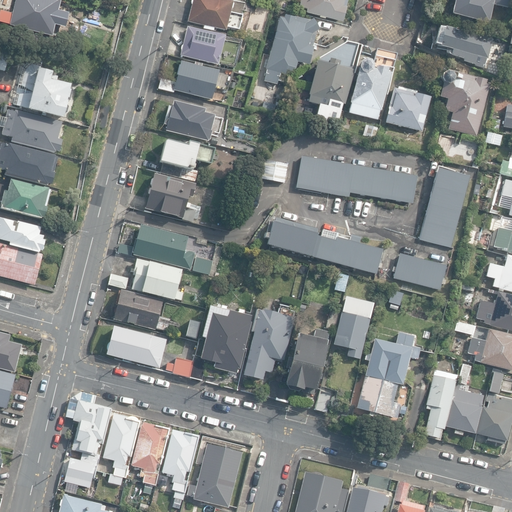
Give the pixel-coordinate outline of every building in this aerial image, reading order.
[(9,23),(51,34),(54,21),(58,22),(61,10),(57,9),(59,0),(14,0),(12,11),(1,8),(0,12),(0,18),(9,21),(9,23)] [(226,0),(226,1),(223,0),(191,0),(191,2),(191,4),(192,5),(187,22),(204,26),(203,29),(213,31),(213,29),(225,31),(226,27),(239,30),(242,16),(230,13),(232,2),(231,2),(231,1),(227,0),(226,0)] [(306,13),(342,22),(346,7),(347,0),(300,0),(299,7),(307,9),(306,13)] [(454,0),(451,15),(488,23),(492,4),(508,8),(510,0),(454,0)] [(264,81),(277,85),(279,77),(284,79),(285,75),(286,75),(296,69),(298,63),(309,65),(316,32),(318,31),(312,20),(309,21),(284,16),(283,19),(279,19),(266,70),(267,70),(264,81)] [(180,56),(218,65),(225,36),(188,27),(183,45),(181,46),(181,49),(182,51),(180,56)] [(444,28),(439,27),(435,44),(439,45),(439,47),(446,49),(445,53),(448,53),(450,56),(463,59),(463,61),(474,64),(474,66),(482,68),(483,65),(484,65),(486,58),(487,58),(492,39),(444,27),(444,28)] [(353,66),(358,44),(347,42),(342,63),(353,66)] [(393,68),(396,54),(376,49),(373,64),(393,68)] [(0,69),(5,71),(9,57),(0,54),(0,69)] [(338,68),(340,61),(330,58),(328,65),(316,62),(308,95),(309,95),(308,102),(319,105),(316,118),(338,124),(342,104),(345,105),(353,71),(338,68)] [(349,113),(378,120),(380,111),(381,111),(390,74),(387,74),(388,70),(373,66),(370,62),(365,60),(359,63),(358,68),(350,104),(351,104),(349,113)] [(173,90),(212,100),(219,71),(181,61),(175,83),(173,90)] [(28,110),(62,119),(64,115),(67,113),(68,108),(66,106),(68,100),(69,101),(72,90),(70,89),(71,86),(51,80),(53,73),(38,69),(38,70),(34,69),(31,70),(28,74),(25,72),(21,86),(31,92),(31,94),(19,94),(16,106),(28,109),(28,110)] [(448,129),(476,137),(489,86),(486,84),(486,80),(446,72),(442,75),(441,80),(442,83),(439,97),(448,99),(445,108),(447,111),(453,113),(448,129)] [(159,89),(173,92),(173,90),(175,83),(161,79),(159,89)] [(385,123),(422,132),(430,98),(394,89),(385,123)] [(166,131),(208,141),(209,140),(212,131),(210,131),(216,115),(205,113),(206,109),(174,101),(173,105),(172,105),(166,131)] [(261,110),(273,113),(275,105),(263,101),(261,110)] [(91,126),(104,129),(109,107),(97,104),(91,126)] [(511,106),(506,105),(502,127),(511,128),(511,106)] [(11,142),(55,153),(55,151),(59,152),(62,140),(58,139),(62,123),(15,111),(15,112),(8,110),(2,135),(12,137),(11,142)] [(500,120),(491,119),(489,130),(498,131),(500,120)] [(377,128),(365,125),(362,136),(374,139),(377,128)] [(485,143),(499,146),(501,136),(488,132),(485,143)] [(387,145),(389,136),(377,133),(375,143),(387,145)] [(160,172),(194,181),(197,171),(193,170),(195,160),(210,164),(214,149),(189,142),(188,146),(170,141),(168,142),(166,143),(165,144),(160,162),(163,163),(160,172)] [(5,174),(47,185),(47,183),(52,185),(55,173),(53,173),(57,158),(55,157),(55,156),(9,143),(8,146),(0,143),(0,168),(6,170),(5,174)] [(350,193),(413,204),(418,176),(409,174),(310,157),(301,155),(295,188),(296,188),(350,197),(350,193)] [(511,157),(510,157),(508,162),(502,161),(499,173),(511,176),(511,157)] [(260,179),(284,183),(288,164),(263,160),(260,179)] [(419,240),(451,249),(469,176),(438,168),(419,240)] [(181,220),(192,223),(195,210),(189,208),(190,205),(187,204),(188,197),(192,198),(196,185),(154,174),(145,209),(181,218),(181,220)] [(2,208),(41,219),(41,217),(45,218),(48,207),(47,207),(51,190),(49,190),(49,188),(11,178),(8,191),(4,190),(0,205),(3,206),(2,208)] [(511,202),(509,215),(511,215),(511,181),(505,180),(502,195),(511,197),(511,202)] [(9,244),(39,252),(40,249),(42,250),(45,239),(43,239),(43,235),(39,234),(41,226),(3,217),(3,218),(0,217),(0,238),(9,241),(9,244)] [(266,245),(377,274),(378,267),(381,268),(382,264),(379,263),(383,248),(360,242),(361,237),(351,235),(350,238),(323,230),(322,237),(319,236),(320,231),(272,218),(268,233),(267,233),(265,237),(268,238),(266,245)] [(133,255),(190,270),(195,253),(185,250),(188,237),(141,225),(133,255)] [(507,253),(511,254),(511,226),(511,231),(492,226),(489,237),(496,238),(493,247),(501,249),(501,250),(508,252),(507,253)] [(0,275),(34,284),(41,253),(0,243),(0,275)] [(117,252),(130,256),(133,247),(119,244),(117,252)] [(393,278),(440,291),(447,265),(399,252),(393,278)] [(498,289),(511,292),(511,256),(507,255),(504,267),(489,263),(486,277),(494,279),(492,287),(498,288),(498,289)] [(141,290),(173,299),(173,297),(180,299),(182,292),(175,290),(181,269),(136,257),(133,270),(135,270),(131,288),(141,291),(141,290)] [(209,275),(212,261),(196,257),(192,271),(209,275)] [(334,289),(344,291),(348,275),(338,273),(334,289)] [(109,285),(127,289),(129,279),(111,275),(109,285)] [(156,328),(167,331),(170,319),(159,316),(163,301),(122,290),(114,319),(155,330),(156,328)] [(388,302),(400,306),(403,294),(392,290),(388,302)] [(489,326),(511,331),(511,295),(498,292),(495,304),(480,300),(476,318),(484,320),(483,323),(489,325),(489,326)] [(347,356),(360,359),(370,319),(369,319),(373,304),(345,297),(335,340),(334,345),(349,348),(347,356)] [(201,381),(207,361),(215,363),(213,368),(236,374),(237,368),(240,369),(251,323),(250,322),(251,316),(209,306),(201,337),(205,338),(200,357),(195,356),(190,377),(201,381)] [(243,375),(263,380),(265,371),(272,373),(275,359),(284,360),(295,318),(264,310),(263,311),(257,310),(252,331),(254,332),(243,375)] [(186,336),(196,338),(199,322),(190,320),(186,336)] [(455,330),(472,335),(475,326),(457,321),(455,330)] [(106,353),(158,367),(166,338),(113,325),(106,353)] [(302,392),(314,395),(315,390),(316,390),(327,346),(326,346),(327,340),(329,332),(316,329),(314,337),(299,333),(297,338),(285,384),(285,385),(291,387),(303,390),(302,392)] [(474,361),(511,370),(511,335),(488,329),(485,341),(472,338),(468,351),(476,353),(474,361)] [(0,368),(15,372),(22,345),(8,341),(10,335),(0,332),(0,368)] [(377,414),(396,418),(399,404),(393,403),(397,384),(401,385),(408,357),(416,359),(419,348),(411,346),(413,336),(398,333),(395,345),(374,339),(357,408),(370,411),(369,415),(377,417),(377,414)] [(172,374),(189,378),(193,362),(176,358),(172,374)] [(457,382),(465,384),(470,367),(462,364),(457,382)] [(423,435),(438,439),(440,429),(442,430),(454,380),(453,380),(454,375),(434,370),(425,405),(426,406),(425,409),(429,410),(423,435)] [(0,406),(7,408),(15,375),(0,371),(0,406)] [(488,391),(498,394),(502,375),(493,372),(488,391)] [(265,397),(275,399),(280,382),(272,380),(269,381),(265,397)] [(275,400),(287,403),(291,387),(285,386),(285,384),(280,383),(276,399),(275,400)] [(453,433),(462,436),(463,431),(474,434),(483,396),(467,392),(468,386),(455,383),(444,426),(454,429),(453,433)] [(314,409),(327,413),(332,395),(319,391),(314,409)] [(81,393),(81,392),(70,399),(66,417),(73,419),(73,420),(78,422),(72,450),(81,452),(78,462),(76,471),(81,472),(80,474),(94,478),(99,459),(100,455),(96,454),(99,443),(103,444),(111,409),(94,404),(96,396),(81,393)] [(486,440),(503,445),(504,441),(505,441),(511,415),(511,410),(511,403),(511,401),(511,399),(499,396),(498,400),(495,399),(496,395),(487,393),(485,401),(488,402),(486,408),(482,407),(475,434),(487,437),(486,440)] [(108,483),(121,485),(123,477),(125,478),(128,466),(125,465),(127,456),(128,456),(131,457),(139,422),(137,419),(135,418),(133,417),(130,416),(127,417),(115,414),(113,419),(103,458),(115,460),(113,468),(115,468),(114,475),(110,474),(111,474),(108,483)] [(143,482),(156,485),(159,474),(154,473),(157,464),(160,465),(169,429),(144,422),(143,426),(142,425),(131,465),(144,468),(143,470),(142,470),(140,476),(144,477),(143,482)] [(172,489),(185,493),(188,481),(184,480),(186,471),(189,472),(199,436),(173,429),(172,434),(171,433),(162,472),(174,475),(172,482),(174,482),(172,489)] [(236,479),(238,470),(237,470),(241,453),(206,444),(196,486),(189,484),(186,496),(193,497),(192,499),(228,508),(235,478),(236,479)] [(344,511),(349,491),(342,489),(343,483),(305,473),(295,511),(344,511)] [(368,487),(388,493),(392,480),(371,474),(368,487)] [(396,501),(405,503),(409,485),(400,482),(396,501)] [(143,492),(150,494),(152,488),(144,486),(143,492)] [(382,511),(384,507),(387,508),(389,500),(386,499),(386,497),(353,489),(346,511),(382,511)] [(173,498),(183,500),(184,494),(175,491),(173,498)] [(62,493),(58,511),(108,511),(104,511),(106,505),(68,497),(69,494),(62,493)] [(423,511),(424,508),(402,502),(401,507),(399,506),(397,511),(423,511)]
